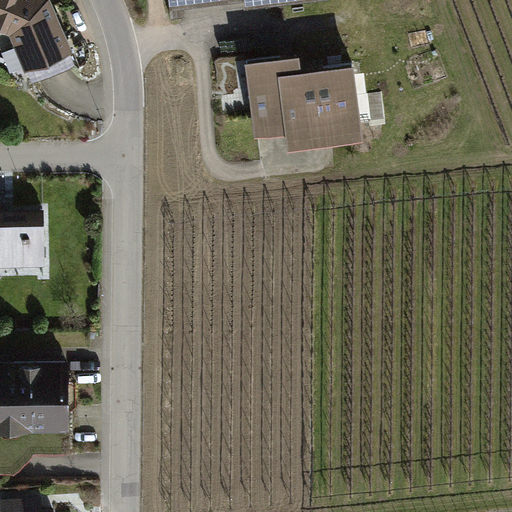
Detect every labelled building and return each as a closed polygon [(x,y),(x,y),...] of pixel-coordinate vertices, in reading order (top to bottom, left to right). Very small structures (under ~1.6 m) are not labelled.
[(0,0),(0,29),(13,35),(27,68),(77,49),(54,0),(0,0)] [(167,0),(168,9),(242,0),(244,7),(297,0),(167,0)] [(364,140),(354,62),(301,69),(299,55),(247,62),(256,133),(285,129),(287,150),(364,140)] [(0,264),(48,262),(47,208),(0,209),(0,264)] [(73,356),(0,357),(0,426),(74,426),(73,356)] [(41,496),(2,498),(2,511),(57,511),(57,506),(42,507),(41,496)]
